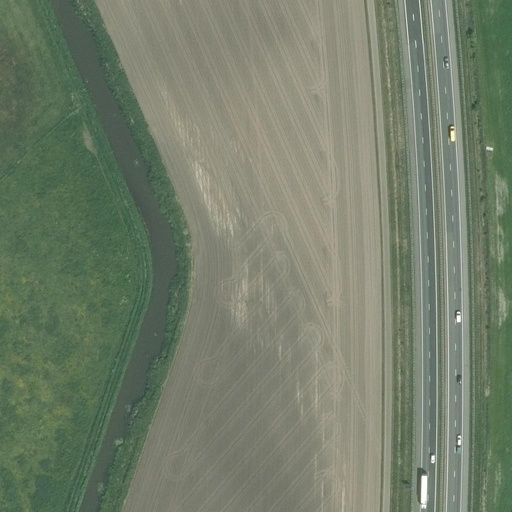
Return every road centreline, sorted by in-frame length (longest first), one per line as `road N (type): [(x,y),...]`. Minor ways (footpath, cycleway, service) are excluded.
road 1 (track): [(73,511),(143,301),(146,268),(43,0)]
road 2 (motorway): [(410,0),(423,153),(427,511)]
road 3 (unclassified): [(386,511),(386,232),(370,0)]
road 4 (motorway): [(452,511),(450,152),(438,0)]
